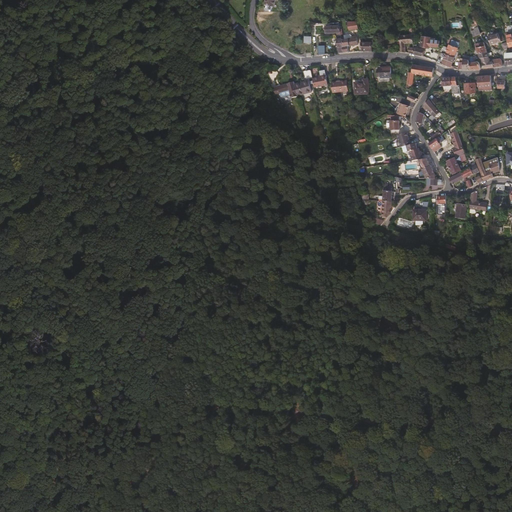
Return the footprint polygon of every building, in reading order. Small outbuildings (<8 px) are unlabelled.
[(359,29),(358,21),(349,21),(349,30),(357,31),(357,34),(360,34),(360,32),(359,29)] [(342,36),(341,26),(327,26),(327,32),(338,32),(339,36),(342,36)] [(409,27),(410,34),(400,35),(401,51),(407,52),(406,44),(414,43),(413,26),(409,27)] [(505,41),(502,32),(488,36),(491,45),(505,41)] [(359,44),(357,36),(352,37),(352,38),(346,39),(345,36),(342,37),(344,52),(350,52),(349,46),(359,44)] [(373,51),(373,42),(364,42),(364,38),(362,38),(362,37),(361,37),(363,51),(373,51)] [(423,37),(420,37),(419,42),(422,42),(421,46),(430,47),(430,46),(440,47),(440,41),(433,40),(433,38),(423,37)] [(451,67),(458,48),(460,43),(453,39),(451,44),(449,44),(446,53),(442,64),(451,67)] [(487,51),(484,42),(476,44),(479,53),(487,51)] [(326,51),(326,47),(327,47),(327,45),(326,45),(319,45),(319,55),(328,54),(328,51),(326,51)] [(494,67),(493,61),(490,62),(489,56),(481,58),(484,68),(494,67)] [(471,69),(471,63),(470,61),(469,61),(469,60),(464,58),(463,70),(471,69)] [(503,66),(502,60),(500,58),(493,60),(493,61),(494,67),(503,66)] [(379,66),(379,69),(376,69),(376,75),(379,75),(379,77),(390,77),(390,64),(384,65),(384,66),(379,66)] [(432,76),(433,67),(412,64),(410,72),(408,71),(407,79),(405,79),(404,83),(406,83),(405,88),(407,89),(408,84),(411,85),(413,73),(432,76)] [(311,77),(310,69),(301,70),(303,78),(311,77)] [(327,84),(324,69),(319,70),(319,75),(318,75),(318,76),(311,78),(313,87),(327,84)] [(347,90),(346,80),(336,81),(335,72),(330,72),(332,92),(347,90)] [(493,85),(493,82),(491,82),(490,75),(476,76),(477,86),(491,85),(493,85)] [(451,84),(449,76),(441,77),(443,89),(451,88),(451,84)] [(368,93),(367,78),(362,79),(362,81),(353,82),(354,93),(368,93)] [(310,91),(307,80),(294,84),(297,95),(310,91)] [(504,88),(504,80),(495,80),(495,88),(504,88)] [(297,95),(294,84),(293,81),(287,83),(277,86),(271,88),(274,94),(276,93),(283,91),(288,90),(290,97),(297,95)] [(475,93),(474,83),(463,83),(464,93),(475,93)] [(438,103),(434,97),(432,99),(430,96),(429,98),(435,105),(438,103)] [(439,112),(428,99),(422,106),(425,110),(427,109),(434,117),(439,112)] [(421,124),(423,114),(418,111),(415,121),(421,124)] [(398,129),(398,120),(397,120),(397,115),(389,115),(389,129),(398,129)] [(436,137),(441,134),(437,130),(430,135),(433,139),(436,137)] [(464,152),(457,131),(449,133),(454,148),(452,148),(455,156),(458,154),(464,152)] [(409,144),(406,132),(397,135),(400,147),(401,146),(409,144)] [(498,144),(499,138),(487,136),(486,143),(498,144)] [(441,146),(439,143),(441,142),(440,140),(438,141),(436,137),(433,139),(428,143),(433,151),(441,146)] [(410,158),(419,156),(421,155),(420,151),(418,151),(418,148),(416,148),(415,143),(409,144),(401,146),(403,153),(407,152),(408,153),(409,153),(410,158)] [(467,159),(464,152),(458,154),(461,161),(467,159)] [(491,173),(488,164),(483,166),(480,158),(476,159),(475,154),(473,155),(480,174),(474,178),(477,183),(482,180),(492,177),(491,173)] [(456,164),(453,158),(446,162),(449,168),(456,164)] [(487,162),(488,164),(491,173),(492,177),(496,177),(497,175),(496,171),(499,170),(496,158),(487,162)] [(466,177),(478,172),(475,165),(471,166),(470,163),(468,164),(469,165),(470,167),(464,170),(460,172),(463,179),(464,181),(466,180),(465,178),(466,177)] [(459,171),(456,164),(449,168),(452,174),(459,171)] [(463,179),(460,172),(448,178),(452,184),(463,179)] [(390,191),(390,186),(387,185),(387,183),(383,183),(382,196),(391,197),(391,191),(390,191)] [(494,192),(497,193),(503,193),(504,185),(500,184),(495,184),(494,192)] [(485,210),(485,203),(480,203),(480,202),(475,202),(477,191),(470,193),(467,213),(473,214),(474,213),(474,210),(479,211),(480,210),(485,210)] [(444,214),(446,196),(436,196),(435,208),(441,208),(441,207),(443,207),(443,209),(442,209),(441,214),(444,214)] [(389,210),(390,201),(382,201),(380,216),(386,217),(389,213),(389,210)] [(463,219),(465,205),(456,204),(454,217),(463,219)] [(425,220),(425,210),(412,210),(412,220),(425,220)] [(399,218),(396,227),(412,231),(414,222),(399,218)] [(457,243),(448,241),(446,248),(455,250),(457,243)]
